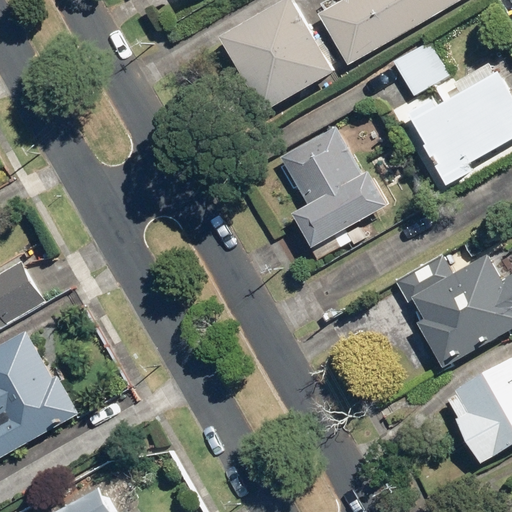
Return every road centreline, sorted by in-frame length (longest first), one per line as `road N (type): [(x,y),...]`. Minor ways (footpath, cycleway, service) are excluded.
road 1 (unclassified): [(175,164),(369,511)]
road 2 (unclassified): [(274,511),(100,207)]
road 3 (unclassified): [(100,207),(0,26)]
road 4 (unclassified): [(78,0),(175,164)]
